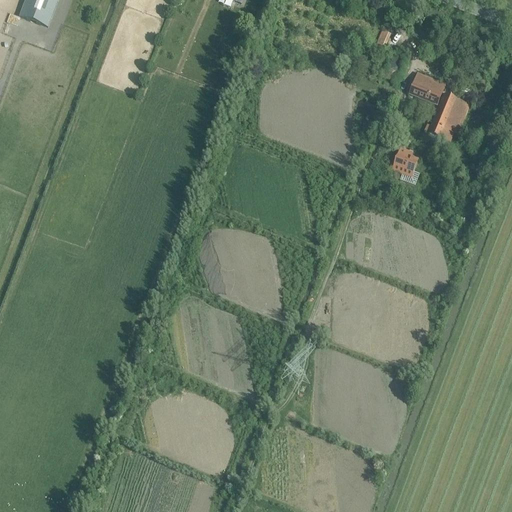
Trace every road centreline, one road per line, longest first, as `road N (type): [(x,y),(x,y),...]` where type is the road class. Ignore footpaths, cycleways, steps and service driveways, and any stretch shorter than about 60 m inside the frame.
road 1 (track): [(234,511),(270,418),(289,399),(305,362),(306,329),(361,176),(411,73),(402,24),(415,0)]
road 2 (track): [(335,255),(214,206)]
road 3 (track): [(306,329),(185,283)]
